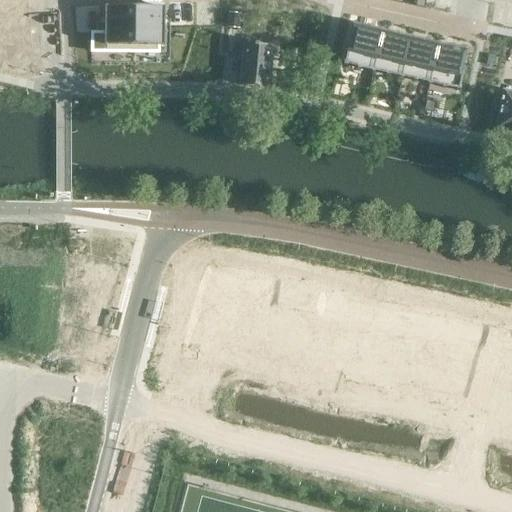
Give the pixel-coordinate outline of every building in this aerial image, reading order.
[(416,0),(415,7),(424,9),(425,0),(416,0)] [(104,8),(104,52),(133,52),(134,9),(104,8)] [(134,9),(133,52),(157,52),(157,46),(163,46),(163,9),(134,9)] [(228,13),(226,28),(240,29),(240,22),(245,23),(246,14),(228,13)] [(353,26),(344,65),(373,71),(382,32),(353,26)] [(382,32),(373,71),(401,77),(410,38),(382,32)] [(410,38),(401,77),(429,83),(438,45),(410,38)] [(244,44),(240,85),(268,88),(272,47),(258,45),(258,43),(254,43),(254,45),(244,44)] [(438,45),(429,83),(458,90),(467,51),(438,45)] [(511,93),(504,92),(503,98),(501,98),(500,101),(502,102),(496,130),(504,132),(503,136),(511,137),(511,93)] [(36,249),(35,268),(72,269),(72,249),(36,249)]
